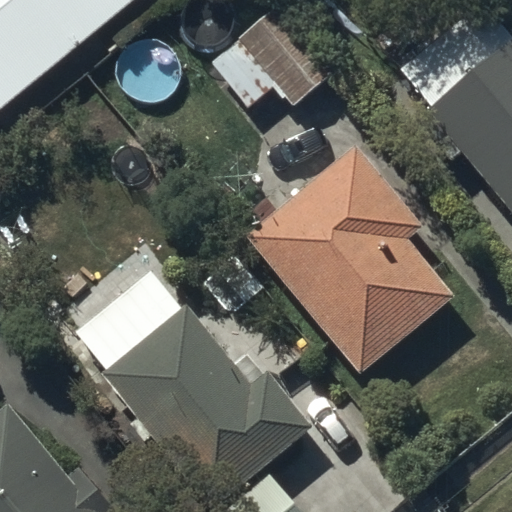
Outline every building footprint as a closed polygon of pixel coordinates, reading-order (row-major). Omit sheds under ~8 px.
[(0,0),(0,124),(150,0),(0,0)] [(511,45),(485,12),(399,81),(430,120),(416,131),(450,174),(459,167),(509,229),(511,227),(511,45)] [(282,13),(209,72),(248,119),(276,96),(292,116),(337,79),(282,13)] [(353,160),(245,251),(360,388),(453,311),(405,253),(420,240),(353,160)] [(165,268),(76,345),(108,383),(103,388),(138,431),(131,437),(147,456),(153,450),(205,511),(225,511),(310,441),(247,366),(234,376),(187,320),(200,309),(165,268)] [(0,511),(105,511),(79,480),(67,490),(9,420),(0,428),(0,511)] [(292,511),(268,481),(230,511),(292,511)]
